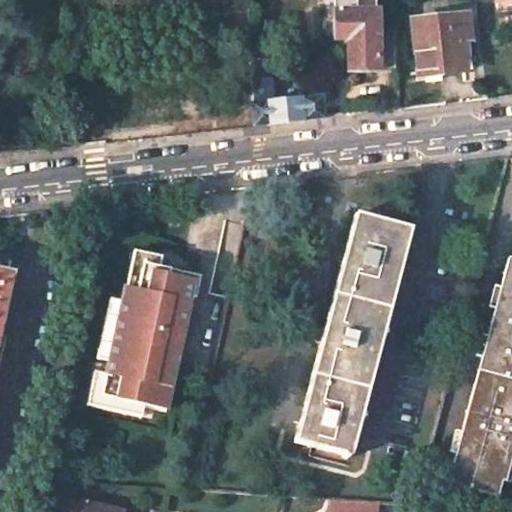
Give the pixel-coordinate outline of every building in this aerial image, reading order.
[(376,12),(332,13),(333,40),(347,39),(348,73),(377,72),(376,29),(376,12)] [(467,17),(412,23),(417,74),(464,70),(461,39),(469,38),(467,17)] [(376,29),(377,72),(396,72),(395,28),(376,29)] [(252,81),(252,104),(253,114),(254,126),(290,122),(323,118),(321,96),(273,102),(271,79),(252,81)] [(192,88),(101,94),(104,142),(195,135),(192,88)] [(409,229),(355,214),(346,247),(329,308),(299,423),(294,442),(349,457),(352,445),(409,229)] [(161,256),(134,251),(125,288),(121,287),(118,301),(105,361),(102,376),(97,396),(144,407),(167,412),(181,349),(171,334),(175,317),(187,320),(196,281),(169,275),(170,270),(159,268),(161,256)] [(511,260),(508,259),(478,369),(511,379),(511,260)] [(0,323),(11,275),(0,272),(0,323)] [(118,301),(110,300),(97,359),(105,361),(118,301)] [(181,349),(184,337),(187,320),(175,317),(171,334),(181,349)] [(511,379),(478,369),(447,483),(498,497),(508,457),(511,458),(511,454),(511,379)] [(88,405),(141,417),(144,407),(97,396),(102,376),(95,374),(88,405)] [(121,511),(122,511),(82,503),(82,505),(61,501),(58,511),(121,511)] [(330,501),(327,511),(375,511),(376,505),(330,501)]
